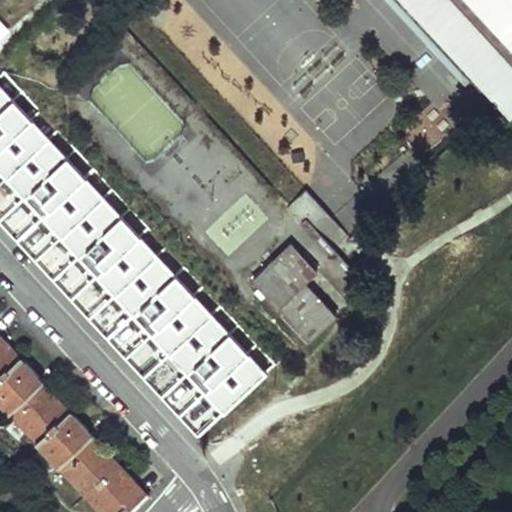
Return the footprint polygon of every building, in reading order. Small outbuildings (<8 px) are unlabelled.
[(511,0),(401,0),(495,101),(510,118),(511,115),(511,0)] [(0,109),(12,98),(0,85),(0,109)] [(0,144),(2,143),(11,134),(30,118),(12,98),(0,109),(0,122),(4,127),(0,131),(0,144)] [(2,143),(0,144),(0,172),(4,177),(20,163),(29,154),(48,137),(30,118),(11,134),(22,146),(13,155),(2,143)] [(20,163),(4,177),(22,196),(37,182),(47,173),(65,156),(48,137),(29,154),(40,165),(31,174),(20,163)] [(37,182),(22,196),(40,216),(56,201),(65,193),(84,176),(65,156),(47,173),(58,185),(48,194),(37,182)] [(56,201),(40,216),(59,235),(74,221),(83,212),(102,195),(84,176),(65,193),(76,204),(67,213),(56,201)] [(76,257),(0,177),(0,226),(155,388),(171,373),(157,358),(164,352),(75,259),(76,257)] [(313,215),(320,202),(303,191),(295,204),(313,215)] [(74,221),(59,235),(76,254),(92,240),(101,232),(120,215),(102,195),(83,212),(94,224),(85,233),(74,221)] [(282,237),(257,210),(219,246),(245,273),(282,237)] [(92,240),(76,254),(94,274),(110,260),(119,251),(138,234),(120,215),(101,232),(112,243),(103,252),(92,240)] [(110,260),(94,274),(112,293),(127,279),(138,270),(156,253),(138,234),(119,251),(130,263),(120,272),(110,260)] [(252,287),(260,295),(263,292),(307,338),(331,314),(300,280),(312,269),(287,242),(250,278),(255,284),(252,287)] [(127,279),(112,293),(130,313),(146,299),(155,290),(174,273),(156,253),(138,270),(149,281),(138,291),(127,279)] [(146,299),(130,313),(149,332),(164,318),(173,310),(192,292),(174,273),(155,290),(166,302),(157,310),(146,299)] [(164,318),(149,332),(167,352),(182,338),(191,329),(210,312),(192,292),(173,310),(184,321),(175,330),(164,318)] [(182,338),(167,352),(184,371),(199,357),(209,348),(228,331),(210,312),(191,329),(202,341),(193,349),(182,338)] [(199,357),(184,371),(202,390),(217,376),(227,367),(245,350),(228,331),(209,348),(220,360),(210,369),(199,357)] [(0,404),(99,511),(129,511),(148,494),(0,335),(0,404)] [(217,376),(202,390),(221,410),(264,370),(245,350),(227,367),(238,379),(228,388),(217,376)]
